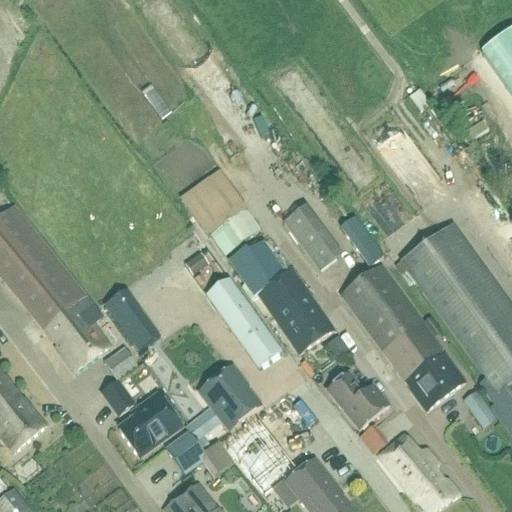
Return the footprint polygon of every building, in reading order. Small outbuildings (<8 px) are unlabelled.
[(511,106),(511,37),(480,59),(511,106)] [(169,73),(158,79),(174,109),(185,103),(169,73)] [(416,121),(429,112),(417,96),(404,105),(416,121)] [(224,260),(261,234),(247,213),(219,175),(179,203),(208,242),(210,240),(224,260)] [(74,378),(109,351),(92,328),(102,320),(13,211),(0,221),(0,281),(10,294),(74,378)] [(368,272),(382,262),(358,229),(345,239),(368,272)] [(511,313),(452,230),(401,267),(485,383),(479,388),(493,409),(491,410),(490,411),(495,418),(511,442),(511,313)] [(250,306),(257,301),(276,327),(276,328),(299,359),(335,335),(316,309),(315,310),(290,276),(286,280),(264,247),(249,256),(246,252),(226,265),(242,290),(240,291),(250,306)] [(191,282),(208,278),(204,262),(187,267),(191,282)] [(131,291),(145,310),(177,285),(162,266),(131,291)] [(462,389),(439,356),(441,354),(381,270),(340,300),(401,384),(406,382),(412,391),(409,395),(424,416),(462,389)] [(257,373),(280,356),(228,284),(205,301),(257,373)] [(137,357),(159,341),(126,295),(104,310),(111,319),(137,357)] [(110,349),(120,344),(109,321),(98,327),(110,349)] [(121,383),(137,372),(137,371),(124,353),(103,367),(116,386),(121,382),(121,383)] [(8,380),(21,375),(16,363),(3,369),(8,380)] [(229,435),(262,410),(247,391),(249,390),(233,370),(199,396),(211,412),(222,426),(229,435)] [(0,441),(14,458),(47,430),(0,375),(0,441)] [(364,399),(348,379),(327,396),(359,435),(388,411),(372,392),(364,399)] [(134,410),(117,388),(102,398),(119,421),(134,410)] [(462,406),(483,434),(496,425),(475,396),(462,406)] [(181,432),(157,400),(137,415),(140,420),(118,436),(138,463),(181,432)] [(222,426),(211,412),(185,431),(196,445),(222,426)] [(255,427),(225,450),(263,499),(293,475),(255,427)] [(203,458),(188,437),(164,454),(183,480),(201,466),(213,483),(234,469),(218,447),(203,458)] [(419,458),(405,439),(378,460),(413,507),(419,502),(427,511),(442,511),(459,499),(447,484),(442,485),(435,476),(439,470),(426,454),(419,458)] [(305,511),(349,511),(336,495),(338,493),(315,464),(285,487),(298,503),(305,511)] [(286,511),(298,503),(285,487),(283,484),(272,493),(286,511)] [(215,511),(197,489),(167,511),(215,511)] [(28,511),(13,494),(0,503),(0,511),(28,511)]
